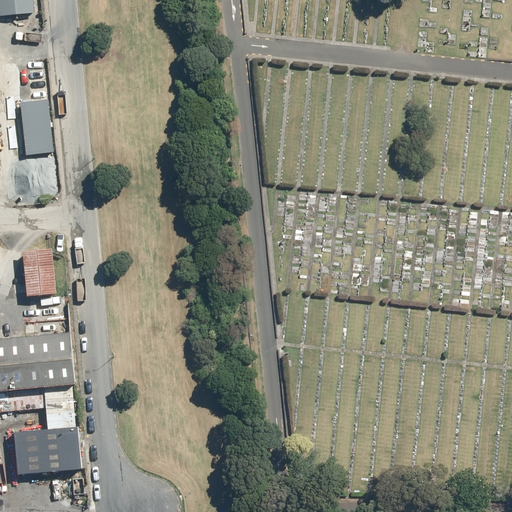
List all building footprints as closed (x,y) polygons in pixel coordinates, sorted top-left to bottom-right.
[(0,0),(0,16),(35,13),(33,0),(0,0)] [(29,61),(5,63),(9,96),(33,94),(29,61)] [(33,73),(36,102),(49,101),(46,71),(43,72),(33,73)] [(11,98),(0,91),(0,126),(13,116),(11,98)] [(36,102),(21,104),(26,155),(54,153),(49,101),(36,102)] [(57,294),(53,249),(20,252),(25,298),(57,294)] [(69,334),(0,339),(0,388),(73,382),(69,334)] [(20,430),(23,472),(87,466),(83,424),(20,430)] [(67,472),(49,473),(49,483),(68,482),(67,472)]
